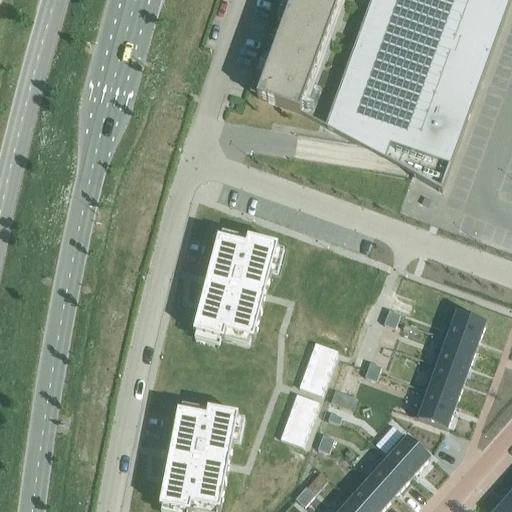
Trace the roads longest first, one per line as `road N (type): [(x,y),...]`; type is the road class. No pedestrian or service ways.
road 1 (primary): [(31,511),(69,276),(134,0)]
road 2 (residential): [(109,511),(191,159)]
road 3 (residential): [(191,159),(511,276)]
road 4 (primary): [(54,0),(0,211)]
road 5 (residential): [(191,159),(244,0)]
